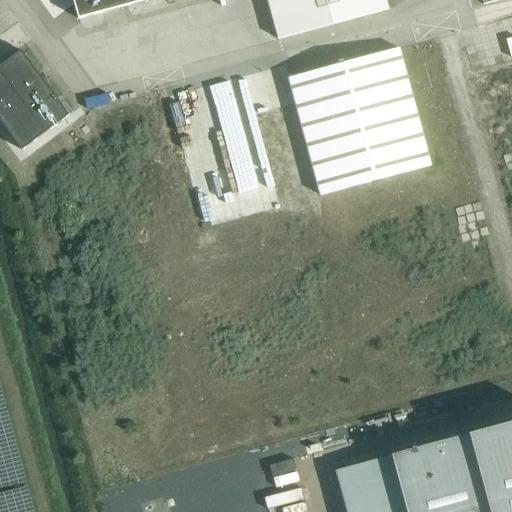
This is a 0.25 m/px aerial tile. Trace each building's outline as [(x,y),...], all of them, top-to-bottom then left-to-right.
[(74,0),(79,18),(145,0),(74,0)] [(386,0),(266,0),(277,40),(389,9),(386,0)] [(495,35),(500,54),(511,51),(511,48),(507,32),(495,35)] [(288,78),(320,195),(430,165),(398,48),(288,78)] [(0,121),(21,150),(69,115),(20,50),(0,64),(0,121)] [(251,89),(274,84),(268,60),(246,66),(251,89)] [(305,188),(300,164),(287,167),(291,191),(305,188)] [(511,511),(511,421),(392,454),(407,511),(511,511)]
